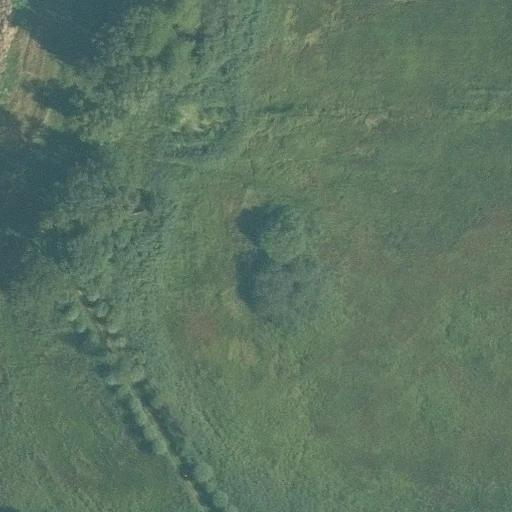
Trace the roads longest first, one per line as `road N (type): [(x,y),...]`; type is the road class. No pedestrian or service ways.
road 1 (track): [(217,511),(16,192)]
road 2 (track): [(60,0),(53,104),(16,192)]
